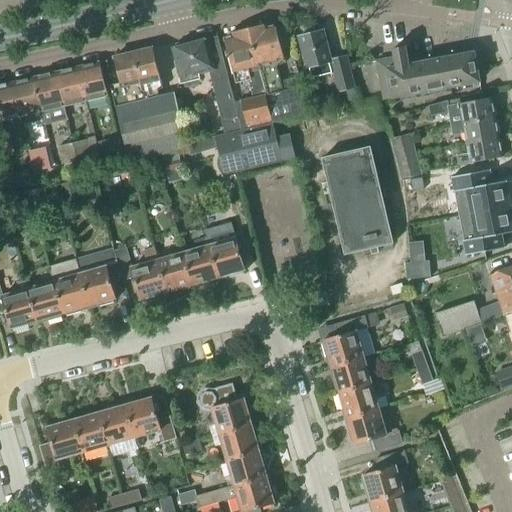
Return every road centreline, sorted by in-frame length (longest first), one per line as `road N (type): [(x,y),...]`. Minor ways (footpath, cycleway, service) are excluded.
road 1 (residential): [(323,511),(262,315),(0,378)]
road 2 (residential): [(178,29),(285,7),(408,7),(418,0)]
road 3 (residential): [(0,68),(178,29)]
road 4 (tertiary): [(0,39),(171,1)]
